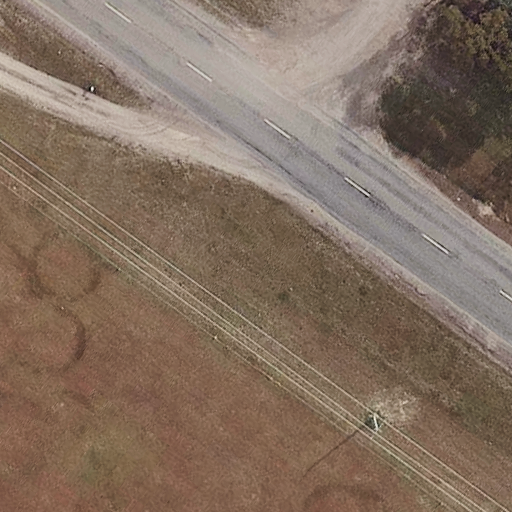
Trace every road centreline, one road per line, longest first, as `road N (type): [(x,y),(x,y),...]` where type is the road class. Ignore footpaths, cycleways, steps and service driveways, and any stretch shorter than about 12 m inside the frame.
road 1 (residential): [(102,0),(511,296)]
road 2 (track): [(0,49),(130,109),(326,161)]
